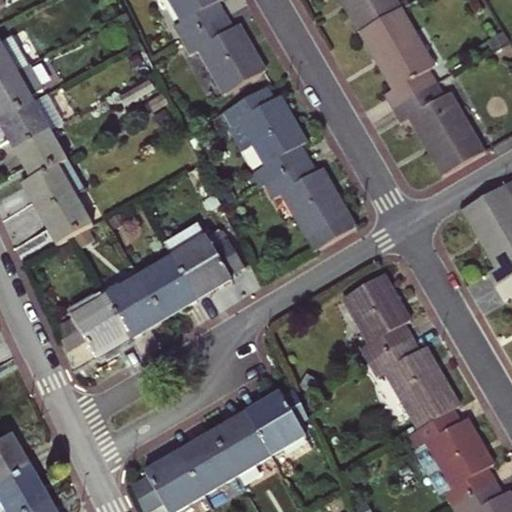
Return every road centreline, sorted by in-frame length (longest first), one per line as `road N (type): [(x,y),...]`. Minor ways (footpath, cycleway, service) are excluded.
road 1 (residential): [(274,0),(404,224)]
road 2 (residential): [(404,224),(511,414)]
road 3 (residential): [(89,464),(228,380),(231,330)]
road 4 (residential): [(231,330),(404,224)]
road 5 (residential): [(231,330),(69,424)]
road 6 (residential): [(0,276),(69,424)]
road 7 (residential): [(404,224),(511,161)]
